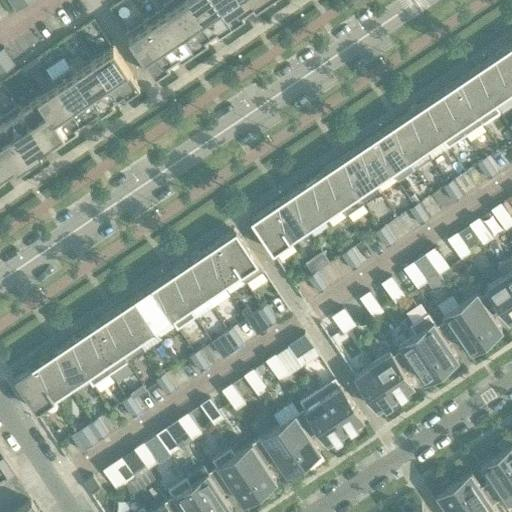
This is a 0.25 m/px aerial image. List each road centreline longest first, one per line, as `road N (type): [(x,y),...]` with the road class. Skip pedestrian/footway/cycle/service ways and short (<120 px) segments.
road 1 (tertiary): [(0,280),(419,0)]
road 2 (residential): [(318,511),(511,381)]
road 3 (residential): [(0,404),(72,511)]
